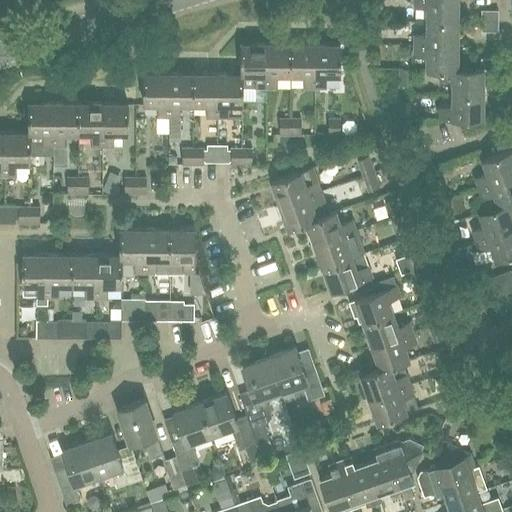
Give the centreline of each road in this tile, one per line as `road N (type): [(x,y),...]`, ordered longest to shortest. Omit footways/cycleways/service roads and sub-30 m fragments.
road 1 (residential): [(22,430),(89,407),(106,389),(255,336)]
road 2 (residential): [(154,199),(219,200),(255,336)]
road 3 (tertiary): [(0,55),(178,0)]
